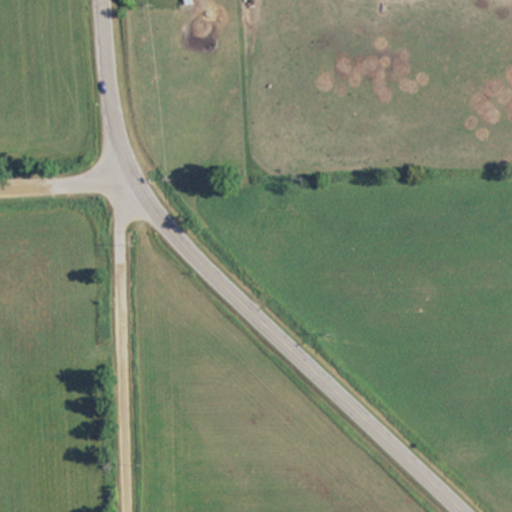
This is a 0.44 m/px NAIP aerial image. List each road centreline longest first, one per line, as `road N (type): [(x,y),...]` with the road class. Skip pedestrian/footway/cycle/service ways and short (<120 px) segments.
road 1 (tertiary): [(109,0),(116,117),(142,179),(218,267),(476,511)]
road 2 (residential): [(132,511),(124,216),(142,179)]
road 3 (residential): [(142,179),(0,183)]
